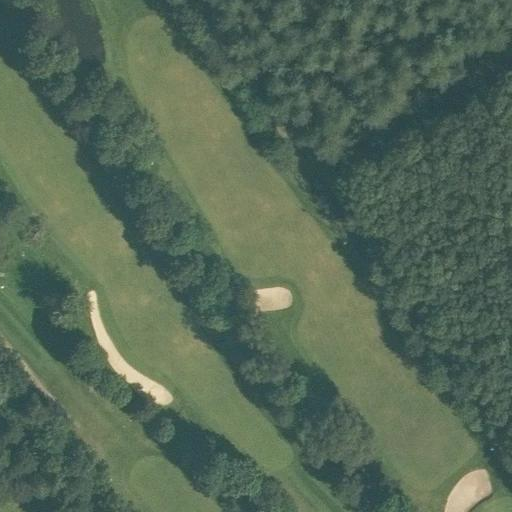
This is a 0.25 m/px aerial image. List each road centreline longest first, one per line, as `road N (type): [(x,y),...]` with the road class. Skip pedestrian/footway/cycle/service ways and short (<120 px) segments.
road 1 (track): [(511,430),(189,0)]
road 2 (track): [(511,56),(324,179)]
